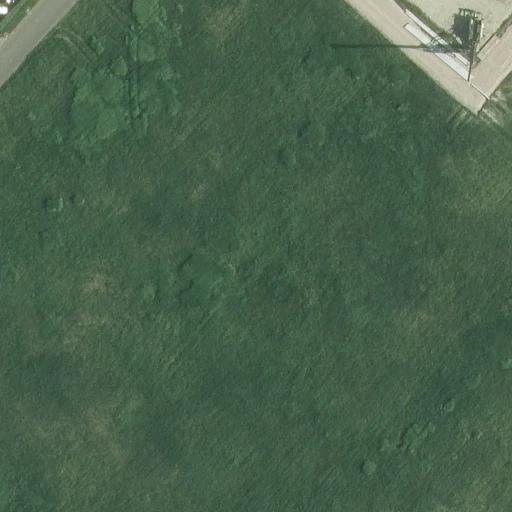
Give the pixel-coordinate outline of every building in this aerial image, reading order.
[(190,70),(252,0),(160,0),(139,24),(190,70)] [(413,0),(408,6),(429,24),(450,0),(413,0)] [(450,0),(429,24),(450,43),(478,12),(464,0),(450,0)] [(464,0),(478,12),(480,13),(491,0),(464,0)] [(511,0),(491,0),(480,13),(499,30),(511,15),(511,0)] [(478,12),(450,43),(471,62),(499,30),(480,13),(478,12)]
